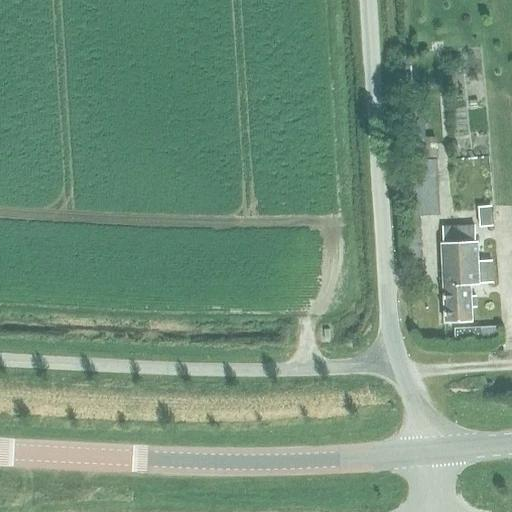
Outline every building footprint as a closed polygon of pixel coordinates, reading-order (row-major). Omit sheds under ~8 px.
[(410,68),(399,68),(400,94),(411,93),(410,68)] [(410,264),(425,263),(423,217),(437,216),(435,161),(405,162),(410,264)] [(480,206),(481,226),(493,226),(492,205),(480,206)] [(446,244),(442,244),(445,321),(473,320),(472,307),(477,307),(476,295),(472,296),(471,285),(479,284),(479,279),(493,278),(492,265),(479,265),(478,243),(477,243),(477,231),(445,233),(446,244)] [(494,325),(455,327),(455,337),(494,336),(494,325)]
